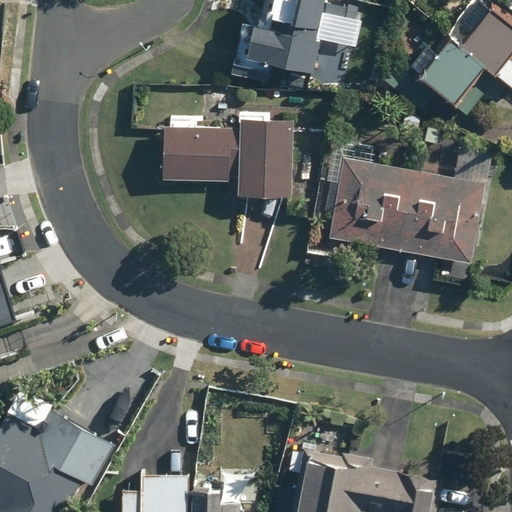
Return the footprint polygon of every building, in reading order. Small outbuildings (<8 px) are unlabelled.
[(317,33),(324,0),(273,0),(268,23),(256,20),(249,52),(315,67),(322,34),(317,33)] [(384,76),(452,130),(486,88),(496,95),(510,77),(511,78),(511,12),(496,0),(491,0),(461,38),(453,32),(422,71),(402,55),(384,76)] [(293,191),(295,115),(242,113),(241,124),(166,122),(164,176),(230,178),(230,173),(240,174),(239,189),(293,191)] [(486,179),(345,153),(330,234),(472,259),(486,179)] [(0,323),(19,317),(1,259),(0,259),(0,323)] [(0,511),(63,511),(107,437),(54,406),(43,426),(10,407),(0,425),(0,439),(5,442),(0,450),(0,511)] [(436,511),(444,476),(373,463),(375,454),(344,448),(343,453),(305,446),(293,508),(315,511),(436,511)] [(242,511),(242,498),(221,498),(221,485),(190,485),(190,471),(142,470),(142,487),(123,486),(122,511),(242,511)]
